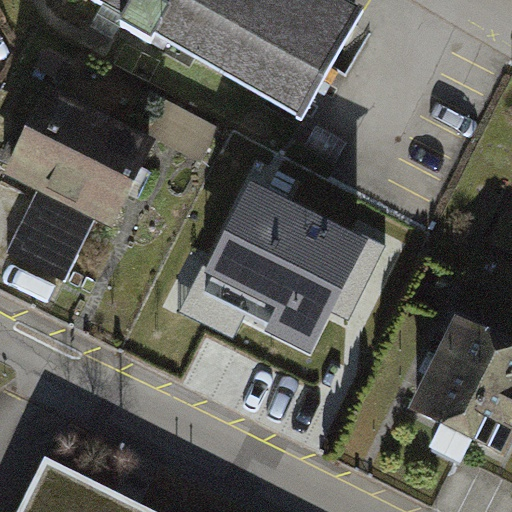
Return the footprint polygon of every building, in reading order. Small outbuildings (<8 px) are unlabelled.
[(135,0),(98,0),(126,15),(135,0)] [(135,0),(126,15),(122,24),(153,42),(158,34),(308,118),(368,12),(346,0),(135,0)] [(158,142),(53,92),(13,176),(42,190),(101,219),(117,226),(158,142)] [(204,158),(220,128),(177,107),(168,135),(204,158)] [(23,228),(82,258),(101,219),(42,190),(23,228)] [(359,252),(257,201),(211,294),(314,345),(344,285),(365,295),(389,246),(367,235),(359,252)] [(23,228),(11,253),(69,283),(82,258),(23,228)] [(511,346),(459,320),(415,409),(507,455),(511,444),(511,346)] [(148,511),(50,463),(25,511),(148,511)]
